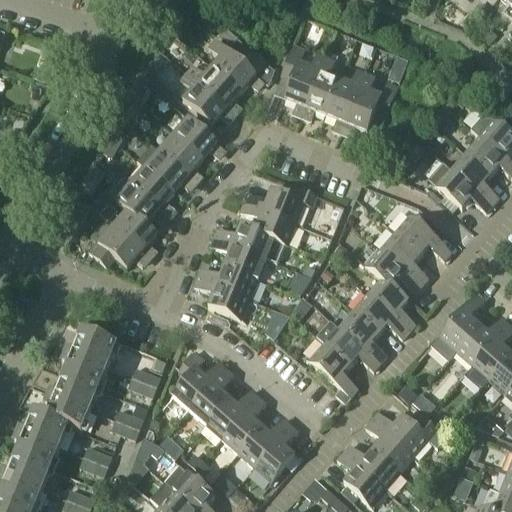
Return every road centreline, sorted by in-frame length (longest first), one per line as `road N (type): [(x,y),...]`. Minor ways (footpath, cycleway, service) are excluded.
road 1 (residential): [(475,247),(454,226),(254,141),(149,311)]
road 2 (residential): [(332,445),(447,309),(446,279),(475,247)]
road 3 (unclassified): [(5,246),(90,94),(109,38)]
road 4 (residential): [(149,311),(226,349),(332,445)]
road 5 (residential): [(0,389),(61,276)]
